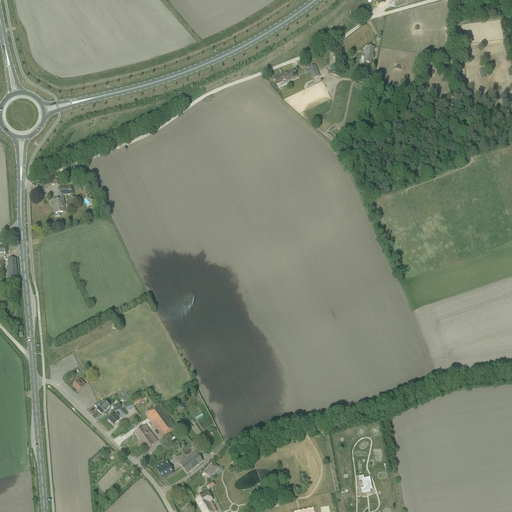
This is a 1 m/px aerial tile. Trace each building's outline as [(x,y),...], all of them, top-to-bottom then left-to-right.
[(361,62),(366,63),(370,64),(373,48),(367,46),(366,54),(365,54),(364,57),(362,57),(361,62)] [(308,69),(305,70),(307,74),(310,73),(313,79),(319,77),(315,65),(308,68),(308,69)] [(273,78),(275,83),(276,85),(289,79),(290,81),(297,78),(295,75),(294,70),(293,70),(293,71),(293,70),(294,71),(287,74),(287,73),(273,78)] [(291,97),(294,102),(300,99),(297,94),(291,97)] [(60,200),(58,200),(54,201),(54,209),(53,209),(54,213),(65,212),(63,195),(71,195),(70,187),(58,188),(59,196),(60,196),(60,200)] [(470,200),(472,200),(474,204),(478,203),(476,198),(478,198),(476,193),(469,195),(470,200)] [(6,267),(7,278),(17,277),(15,259),(7,260),(8,267),(6,267)] [(75,375),(78,377),(76,379),(77,380),(74,383),(75,384),(73,386),(79,392),(85,385),(79,379),(84,374),(82,371),(75,375)] [(101,405),(97,410),(102,415),(110,407),(104,402),(101,405)] [(132,403),(125,406),(127,412),(135,408),(132,403)] [(176,428),(159,405),(146,415),(163,438),(176,428)] [(122,418),(126,414),(120,408),(116,412),(122,418)] [(112,415),(111,417),(107,420),(113,426),(118,421),(116,419),(119,416),(116,413),(113,416),(112,415)] [(145,425),(139,429),(135,432),(141,441),(138,443),(144,452),(157,442),(150,433),(145,425)] [(195,452),(183,461),(179,464),(187,474),(203,461),(195,452)] [(103,456),(100,453),(91,461),(93,464),(103,456)] [(173,474),(168,461),(155,466),(161,479),(173,474)] [(209,479),(219,468),(212,461),(202,473),(209,479)] [(363,476),(358,477),(359,482),(362,481),(363,488),(364,491),(370,490),(369,488),(372,487),(371,484),(368,484),(367,478),(364,479),(363,476)] [(211,502),(206,494),(200,497),(196,499),(201,508),(211,502)] [(211,502),(201,508),(202,511),(216,511),(217,511),(211,502)]
